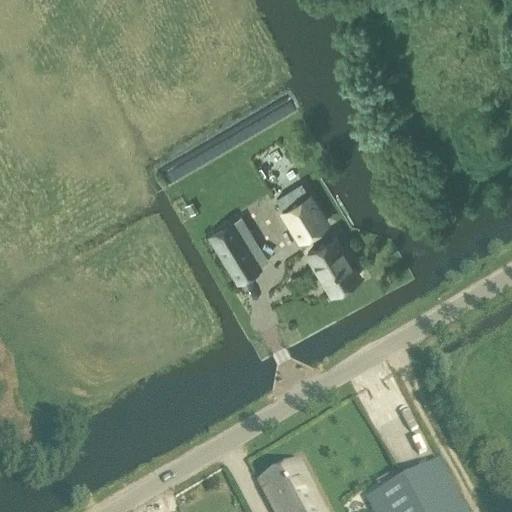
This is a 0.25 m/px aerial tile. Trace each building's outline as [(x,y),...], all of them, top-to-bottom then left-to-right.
[(302,184),(277,199),(284,211),(283,212),(296,232),(300,238),(300,239),(327,223),(310,195),(309,196),(302,184)] [(251,255),(231,268),(238,280),(298,243),(296,240),(300,238),(296,232),(293,234),(271,198),(241,217),(232,223),(251,255)] [(232,223),(211,235),(231,268),(251,255),(232,223)] [(331,294),(358,277),(334,238),(307,255),(331,294)] [(270,511),(321,511),(296,465),(257,486),(270,511)] [(462,511),(438,465),(367,503),(371,511),(462,511)]
